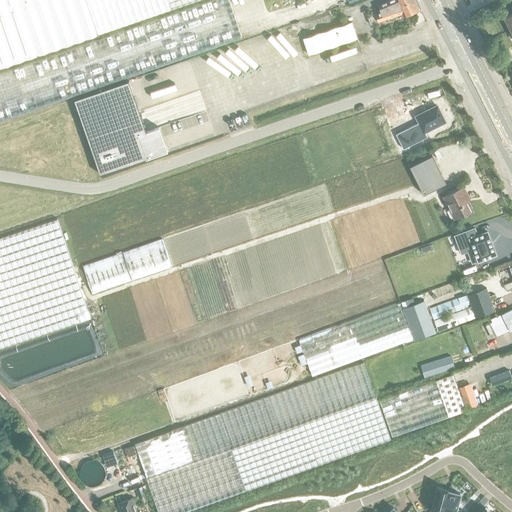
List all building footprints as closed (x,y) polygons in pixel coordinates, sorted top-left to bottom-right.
[(229,0),(210,0),(0,72),(0,120),(242,37),(229,0)] [(0,0),(0,68),(131,24),(130,23),(192,3),(201,0),(0,0)] [(370,24),(373,23),(403,13),(404,16),(418,9),(413,0),(387,0),(378,5),(380,11),(375,13),(367,16),(370,24)] [(357,38),(357,37),(352,21),(303,38),(308,54),(357,38)] [(129,80),(74,99),(100,174),(146,158),(168,151),(167,149),(160,128),(159,127),(146,131),(129,80)] [(420,122),(397,133),(404,148),(428,136),(426,131),(446,121),(438,105),(417,115),(420,122)] [(410,166),(424,194),(446,182),(432,155),(410,166)] [(467,194),(464,188),(463,186),(442,196),(453,219),(469,211),(462,196),(467,194)] [(0,347),(91,318),(73,265),(57,218),(0,237),(0,347)] [(475,227),(454,235),(461,253),(468,251),(472,262),(478,260),(478,261),(496,254),(487,231),(478,235),(475,227)] [(487,287),(465,295),(469,306),(470,307),(474,318),(475,318),(495,310),(491,300),(491,299),(496,297),(494,293),(489,295),(489,293),(487,287)] [(465,295),(430,308),(434,319),(469,306),(465,295)] [(413,297),(401,302),(403,307),(415,303),(413,297)] [(415,303),(403,307),(414,339),(436,332),(424,300),(415,303)] [(401,302),(299,340),(312,376),(414,338),(406,316),(405,313),(403,307),(401,302)] [(470,307),(434,320),(438,331),(474,318),(470,307)] [(511,308),(501,314),(488,320),(496,336),(509,329),(510,331),(511,329),(511,308)] [(451,355),(420,365),(424,377),(455,368),(451,355)] [(158,511),(182,511),(391,438),(377,401),(364,361),(267,396),(183,425),(135,443),(147,477),(146,477),(158,511)] [(509,370),(490,377),(492,385),(511,377),(509,370)] [(453,374),(379,400),(392,438),(466,411),(453,374)] [(470,384),(459,388),(466,408),(477,405),(470,384)] [(118,463),(113,451),(102,455),(106,467),(118,463)] [(437,487),(431,511),(434,511),(443,511),(449,490),(437,487)] [(449,490),(443,511),(455,511),(460,493),(449,490)] [(137,511),(132,497),(118,502),(121,511),(137,511)]
